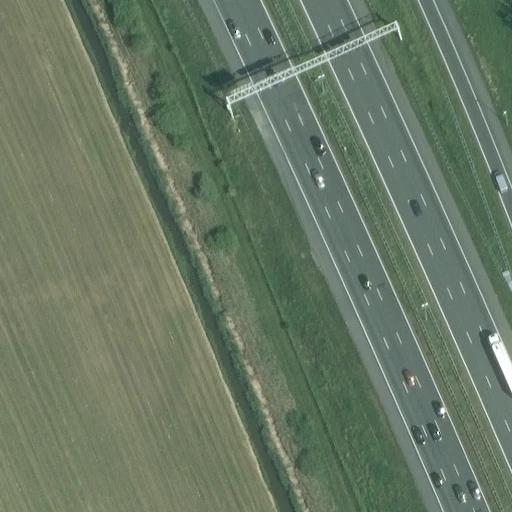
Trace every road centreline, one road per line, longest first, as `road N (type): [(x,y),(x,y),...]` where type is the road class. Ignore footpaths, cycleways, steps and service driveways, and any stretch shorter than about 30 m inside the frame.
road 1 (motorway): [(238,0),(466,511)]
road 2 (motorway): [(511,422),(325,0)]
road 3 (motorway): [(511,204),(424,0)]
